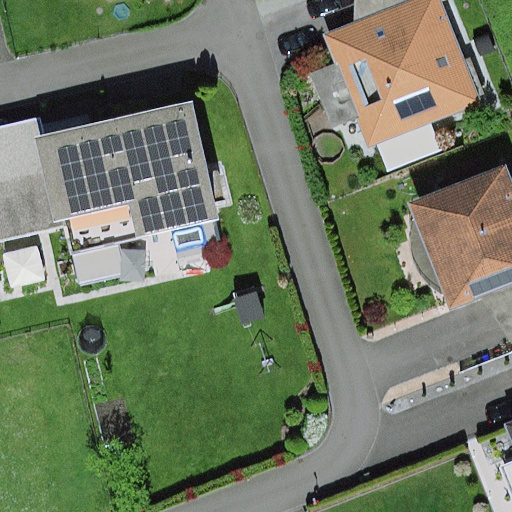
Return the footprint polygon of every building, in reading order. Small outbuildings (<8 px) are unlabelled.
[(418,0),(352,27),(325,38),(336,65),(310,76),(332,130),(357,120),(369,148),(478,104),(436,0),(418,0)] [(353,0),(352,27),(418,0),(353,0)] [(488,35),(474,40),(480,57),(494,52),(488,35)] [(192,103),(34,138),(53,222),(69,219),(76,249),(217,218),(192,103)] [(0,127),(0,233),(53,222),(34,138),(30,121),(0,127)] [(511,187),(503,166),(410,204),(415,216),(412,231),(411,242),(411,255),(415,265),(423,278),(432,287),(445,291),(452,307),(478,297),(511,283),(511,187)] [(511,283),(478,297),(511,346),(511,345),(511,283)] [(256,291),(234,298),(242,324),(264,318),(256,291)]
